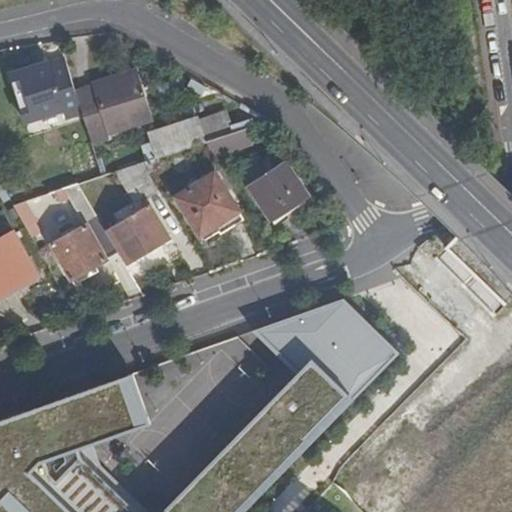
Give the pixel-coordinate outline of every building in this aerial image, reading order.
[(109,83),(77,91),(86,121),(87,123),(147,104),(137,70),(107,78),(109,83)] [(76,85),(22,105),(34,138),(86,121),(77,91),(76,85)] [(151,118),(147,104),(87,123),(90,135),(108,130),(151,118)] [(19,143),(34,138),(22,105),(8,109),(19,143)] [(149,131),(157,157),(207,141),(233,133),(227,112),(200,121),(198,116),(149,131)] [(257,141),(252,126),(233,133),(207,141),(215,153),(257,141)] [(110,135),(108,130),(90,135),(92,141),(110,135)] [(126,156),(129,166),(140,162),(137,153),(126,156)] [(43,169),(50,191),(79,182),(72,162),(43,169)] [(146,195),(160,187),(145,163),(131,171),(146,195)] [(305,208),(285,163),(247,180),(267,225),(305,208)] [(240,210),(217,174),(181,196),(203,233),(240,210)] [(107,231),(79,182),(50,191),(28,198),(33,214),(77,200),(91,225),(54,246),(72,279),(119,252),(107,231)] [(152,203),(107,231),(119,252),(126,265),(173,238),(152,203)] [(18,232),(0,241),(0,291),(38,272),(18,232)] [(134,373),(0,420),(0,511),(244,511),(400,353),(344,299),(254,331),(298,374),(162,511),(137,511),(81,458),(79,449),(152,423),(134,373)]
